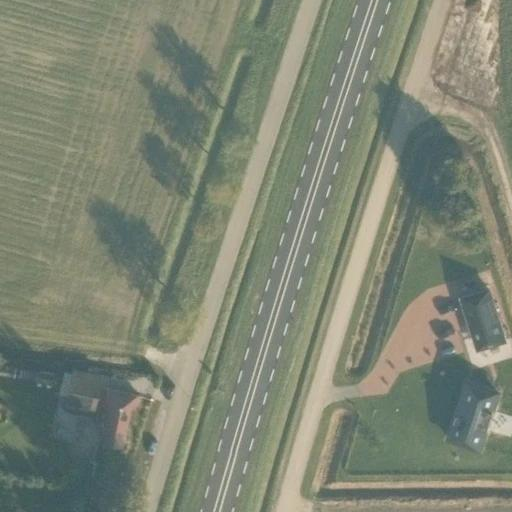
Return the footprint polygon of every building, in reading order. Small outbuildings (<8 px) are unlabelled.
[(460,296),(477,351),(507,341),(490,286),(460,296)] [(0,366),(0,374),(13,377),(15,369),(0,366)] [(64,408),(92,414),(100,374),(72,369),(72,372),(67,394),(64,408)] [(21,370),(20,378),(36,380),(37,372),(21,370)] [(36,380),(36,382),(54,385),(56,373),(37,370),(37,372),(36,380)] [(63,370),(58,393),(67,394),(72,372),(63,370)] [(449,437),(480,448),(498,392),(467,381),(449,437)] [(139,394),(103,387),(96,420),(103,422),(100,440),(122,444),(127,422),(130,422),(133,408),(136,408),(139,394)]
